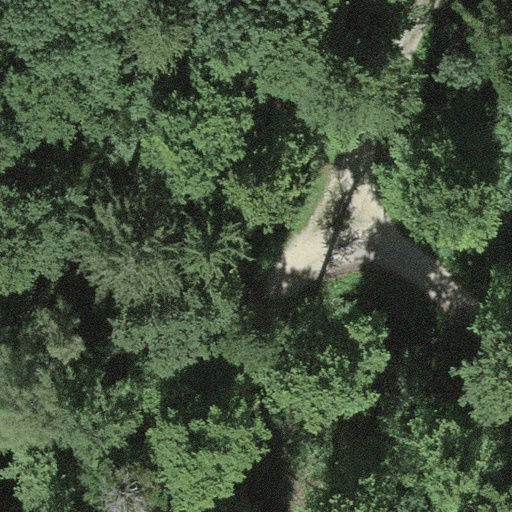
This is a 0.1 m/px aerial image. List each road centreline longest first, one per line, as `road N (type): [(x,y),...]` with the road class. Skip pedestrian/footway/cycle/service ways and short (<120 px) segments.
road 1 (track): [(153,511),(344,176)]
road 2 (track): [(344,176),(511,362)]
road 3 (track): [(344,176),(178,0)]
road 4 (track): [(344,176),(436,0)]
